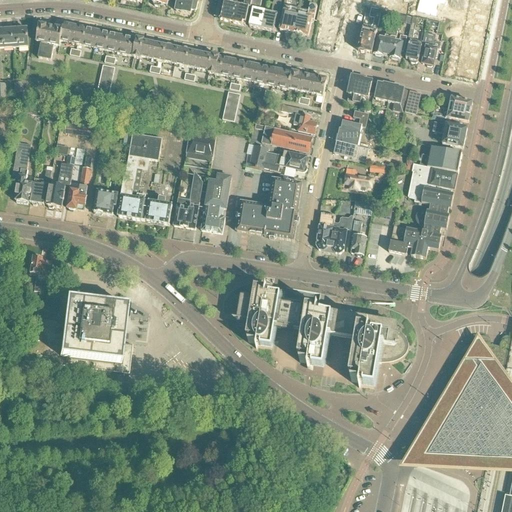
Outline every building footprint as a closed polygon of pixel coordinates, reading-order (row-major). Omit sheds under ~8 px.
[(153,0),(153,5),(154,5),(153,6),(155,8),(160,9),(162,8),(162,7),(163,7),(167,8),(169,0),(153,0)] [(178,0),(176,13),(181,14),(181,13),(190,15),(191,11),(195,12),(196,11),(198,3),(197,1),(194,1),(193,0),(178,0)] [(223,23),(233,25),(237,7),(238,0),(230,0),(230,5),(225,4),(221,20),(223,23)] [(237,7),(233,25),(242,27),(243,24),(246,25),(249,12),(251,11),(253,0),(245,0),(244,8),(237,7)] [(250,28),(262,31),(266,14),(260,12),(262,0),(253,0),(251,11),(253,11),(250,28)] [(266,14),(262,31),(274,34),(278,16),(280,17),(283,0),(274,0),(271,15),(266,14)] [(280,33),(294,36),(300,13),(303,0),(301,0),(285,0),(282,16),(284,16),(280,33)] [(375,0),(374,3),(390,6),(389,13),(405,17),(407,6),(401,5),(401,0),(375,0)] [(471,0),(471,5),(491,9),(492,0),(471,0)] [(471,5),(468,20),(487,24),(490,14),(488,13),(489,9),(490,10),(491,9),(471,5)] [(300,13),(294,36),(295,36),(296,38),(301,39),(303,38),(309,39),(312,22),(314,23),(317,8),(310,6),(309,14),(300,13)] [(374,20),(373,27),(371,29),(364,27),(358,53),(360,53),(360,54),(361,54),(362,55),(363,55),(364,55),(365,54),(372,56),(374,48),(381,15),(381,12),(372,10),(369,19),(374,20)] [(321,11),(318,23),(324,24),(320,42),(334,45),(339,20),(326,17),(327,12),(321,11)] [(401,24),(410,26),(411,19),(401,17),(400,23),(401,23),(401,24)] [(422,48),(423,45),(423,44),(415,42),(415,41),(413,41),(414,37),(417,20),(413,19),(410,32),(409,40),(410,40),(409,49),(406,61),(410,61),(410,62),(411,65),(416,66),(418,65),(421,48),(422,48)] [(468,20),(465,32),(485,36),(487,24),(468,20)] [(60,44),(61,44),(83,48),(87,31),(64,26),(63,31),(60,44)] [(60,48),(61,44),(60,44),(63,31),(40,27),(36,44),(42,45),(39,60),(51,63),(54,47),(60,48)] [(17,31),(12,32),(13,50),(29,49),(28,31),(23,31),(23,30),(17,30),(17,31)] [(2,32),(0,32),(0,50),(13,50),(12,32),(8,32),(8,31),(2,31),(2,32)] [(83,48),(106,53),(110,36),(109,36),(108,35),(105,34),(104,35),(92,32),(92,31),(89,31),(88,32),(87,31),(83,48)] [(383,56),(387,57),(392,33),(387,32),(386,39),(386,41),(378,39),(376,48),(375,56),(376,56),(376,58),(381,59),(381,57),(383,58),(383,56)] [(465,32),(462,47),(482,51),(484,41),(483,40),(484,36),(485,37),(485,36),(465,32)] [(392,33),(387,57),(391,58),(391,59),(393,60),(392,61),(397,62),(398,61),(400,61),(401,53),(403,54),(405,48),(407,39),(401,38),(400,44),(395,43),(396,41),(398,34),(392,33)] [(133,59),(134,60),(138,41),(137,41),(137,42),(110,36),(106,53),(133,59)] [(423,44),(423,45),(427,46),(427,49),(422,66),(426,67),(427,68),(431,69),(432,68),(433,69),(435,60),(437,60),(439,51),(433,50),(433,48),(436,38),(425,36),(423,44)] [(141,60),(164,65),(167,48),(145,43),(145,42),(138,41),(134,60),(141,61),(141,60)] [(164,65),(186,70),(190,52),(189,52),(188,51),(186,50),(185,51),(173,48),(172,48),(170,47),(168,48),(167,48),(164,65)] [(462,47),(460,59),(480,63),(482,51),(462,47)] [(208,76),(216,77),(220,59),(212,57),(190,52),(186,70),(209,74),(208,76)] [(216,77),(243,83),(247,66),(220,60),(220,59),(216,77)] [(460,59),(457,75),(468,77),(468,78),(475,80),(475,79),(476,79),(479,68),(477,68),(478,63),(479,64),(480,63),(460,59)] [(34,73),(58,74),(58,66),(34,65),(34,73)] [(95,79),(97,71),(73,65),(71,73),(95,79)] [(243,83),(266,88),(269,71),(268,70),(268,69),(265,69),(264,70),(252,67),(252,66),(249,65),(248,66),(247,66),(243,83)] [(289,93),(289,92),(292,76),(269,71),(266,88),(289,93)] [(289,92),(323,99),(327,82),(292,75),(292,76),(289,92)] [(32,83),(56,86),(57,79),(33,76),(32,83)] [(69,88),(95,91),(96,82),(70,79),(69,88)] [(348,97),(349,97),(348,103),(361,106),(362,100),(368,101),(370,95),(374,96),(377,86),(372,85),(372,84),(364,83),(364,82),(352,79),(348,97)] [(375,101),(388,104),(392,88),(384,86),(384,87),(379,86),(375,101)] [(392,88),(388,104),(394,105),(393,113),(404,115),(407,103),(402,102),(404,91),(399,90),(399,89),(392,88)] [(418,111),(421,97),(410,94),(406,116),(413,117),(414,110),(418,111)] [(237,130),(250,132),(255,102),(243,100),(237,130)] [(445,121),(469,125),(473,105),(452,101),(450,112),(435,109),(433,118),(445,120),(445,121)] [(299,128),(298,133),(315,137),(317,126),(309,124),(310,119),(302,118),(303,112),(283,107),(282,114),(296,117),(293,127),(299,128)] [(42,117),(43,110),(25,108),(24,115),(42,117)] [(366,123),(368,116),(355,114),(353,120),(366,123)] [(78,138),(101,141),(103,124),(91,122),(91,123),(80,122),(78,138)] [(340,133),(338,145),(360,150),(361,146),(358,145),(360,137),(362,128),(343,124),(341,133),(340,133)] [(443,147),(463,151),(467,131),(444,126),(444,127),(435,125),(433,134),(445,136),(443,147)] [(265,133),(262,146),(309,157),(313,140),(256,127),(255,131),(265,133)] [(187,156),(212,160),(216,137),(191,132),(187,156)] [(129,158),(125,183),(122,199),(119,219),(128,221),(133,222),(142,223),(147,223),(146,224),(151,225),(164,227),(169,227),(173,208),(165,207),(166,202),(160,201),(159,206),(150,204),(145,204),(146,198),(138,197),(142,172),(147,173),(149,162),(159,164),(163,142),(133,137),(129,158)] [(14,168),(28,170),(31,148),(18,145),(14,168)] [(338,145),(335,156),(347,159),(349,160),(351,160),(353,160),(352,162),(362,164),(364,156),(367,157),(368,152),(360,150),(338,145)] [(411,159),(413,146),(404,145),(402,157),(411,159)] [(87,157),(87,148),(75,148),(75,156),(87,157)] [(305,168),(307,160),(285,155),(284,158),(278,157),(267,155),(268,151),(255,148),(250,169),(263,172),(264,170),(279,174),(280,168),(284,169),(297,172),(298,173),(303,175),(305,175),(305,174),(306,174),(306,173),(307,172),(307,171),(307,170),(307,169),(306,169),(306,168),(305,168)] [(422,157),(420,168),(458,175),(462,156),(432,150),(430,159),(422,157)] [(50,187),(47,208),(48,208),(49,210),(53,211),(55,209),(62,210),(64,203),(65,195),(66,190),(70,191),(71,181),(74,168),(75,160),(68,159),(67,167),(62,166),(59,186),(52,185),(52,187),(50,187)] [(458,175),(420,168),(414,167),(412,174),(413,174),(408,200),(415,202),(415,204),(431,208),(430,214),(425,213),(424,213),(423,213),(422,213),(421,213),(420,214),(419,215),(418,216),(417,217),(417,218),(416,219),(416,220),(416,221),(417,222),(417,223),(417,224),(418,225),(418,226),(419,226),(420,227),(421,228),(422,228),(423,228),(425,229),(424,235),(407,231),(407,232),(395,229),(392,244),(391,244),(389,254),(407,258),(409,247),(413,248),(411,259),(426,262),(428,251),(439,253),(442,238),(440,238),(441,232),(447,233),(450,218),(448,217),(449,211),(451,212),(454,197),(451,196),(452,192),(455,193),(458,175)] [(77,212),(84,213),(85,208),(86,208),(87,199),(86,199),(91,171),(84,170),(81,188),(80,188),(80,193),(71,192),(68,210),(69,210),(70,212),(74,212),(76,212),(77,212)] [(17,205),(28,207),(28,205),(30,205),(33,186),(26,185),(28,173),(21,171),(20,178),(16,203),(17,203),(17,205)] [(350,191),(359,193),(366,193),(366,189),(371,190),(373,181),(355,178),(356,172),(347,171),(345,186),(350,187),(350,191)] [(205,210),(206,210),(202,233),(223,236),(225,219),(222,219),(223,212),(226,212),(231,180),(218,177),(217,184),(209,183),(205,210)] [(30,205),(32,206),(33,208),(36,208),(38,207),(45,208),(48,188),(43,187),(44,183),(35,181),(30,205)] [(237,231),(236,233),(265,238),(265,239),(270,240),(270,241),(275,242),(275,241),(294,244),(297,226),(298,226),(299,221),(298,221),(299,214),(298,214),(302,186),(273,181),(269,208),(241,204),(238,222),(236,224),(235,229),(237,231)] [(96,216),(104,217),(105,217),(113,218),(115,209),(117,209),(119,198),(121,198),(123,188),(116,187),(115,197),(98,194),(94,216),(96,216)] [(174,228),(196,232),(201,201),(198,197),(190,203),(190,207),(187,207),(187,204),(178,203),(174,228)] [(322,216),(317,248),(319,252),(323,253),(324,253),(328,250),(328,249),(330,250),(333,230),(334,225),(335,218),(330,217),(322,216)] [(334,230),(330,250),(333,250),(333,251),(336,255),(340,256),(344,253),(347,232),(351,233),(353,218),(351,218),(348,220),(341,219),(340,226),(338,226),(337,231),(334,230)] [(352,238),(354,238),(352,252),(351,256),(355,256),(355,257),(356,257),(357,258),(361,259),(362,258),(364,258),(367,240),(360,239),(362,225),(355,223),(352,238)] [(29,276),(29,277),(36,279),(33,294),(43,295),(45,280),(46,280),(47,274),(49,275),(50,265),(41,263),(41,260),(32,258),(29,276)] [(323,367),(327,338),(331,318),(317,315),(318,311),(306,309),(306,313),(278,309),(279,298),(266,296),(267,291),(255,289),(252,304),(242,302),(238,326),(248,328),(247,339),(249,339),(248,344),(256,346),(256,345),(271,348),(274,329),(302,334),(298,358),(301,359),(300,364),(307,365),(323,367)] [(24,363),(129,376),(132,347),(122,346),(126,309),(68,302),(65,324),(29,320),(24,363)] [(331,318),(327,338),(331,338),(346,341),(346,342),(346,343),(347,344),(347,345),(347,347),(348,349),(349,350),(349,351),(351,352),(352,354),(353,355),(350,378),(352,378),(351,383),(359,385),(359,384),(364,385),(364,386),(375,388),(378,369),(377,369),(378,363),(381,364),(383,364),(386,363),(389,363),(390,363),(393,362),(395,362),(397,361),(399,360),(402,358),(403,356),(404,355),(405,355),(405,354),(406,353),(406,351),(407,350),(407,348),(406,347),(406,345),(406,344),(405,343),(404,342),(404,341),(403,340),(402,339),(400,337),(398,335),(396,334),(395,333),(396,328),(335,318),(331,318)] [(504,385),(511,348),(511,337),(508,336),(503,338),(501,341),(499,348),(495,347),(491,346),(490,341),(488,338),(482,337),(476,338),(470,340),(465,342),(456,350),(451,358),(402,461),(485,478),(489,461),(490,454),(492,448),(493,442),(494,435),(504,385)] [(28,400),(28,390),(7,391),(8,401),(28,400)] [(511,445),(493,442),(492,448),(490,454),(511,458),(511,445)] [(511,511),(511,499),(506,498),(503,511),(511,511)]
